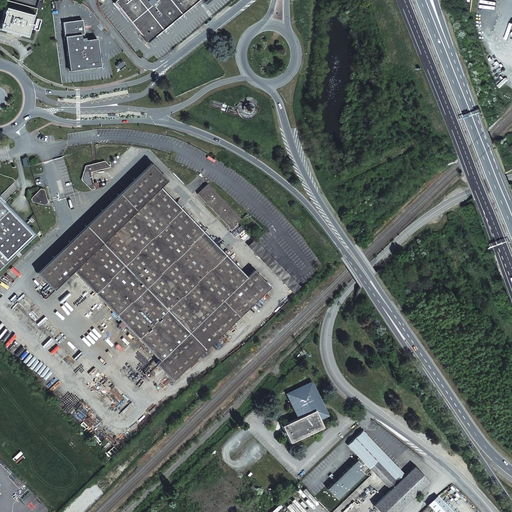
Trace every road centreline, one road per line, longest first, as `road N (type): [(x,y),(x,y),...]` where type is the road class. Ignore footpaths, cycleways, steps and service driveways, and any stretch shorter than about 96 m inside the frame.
road 1 (unclassified): [(489,511),(340,384),(323,354),(324,331),(330,310),(416,224),(511,176)]
road 2 (motorway): [(261,83),(276,97),(309,185),(424,359)]
road 3 (motorway): [(405,0),(511,267)]
road 4 (secondary): [(158,120),(218,140),(285,183),(366,284)]
road 5 (tertiary): [(366,284),(511,501)]
road 6 (motorway): [(511,220),(449,67)]
road 7 (unknown): [(405,511),(436,475),(361,414)]
road 8 (motorway): [(424,359),(511,471)]
road 9 (secondary): [(164,65),(138,81),(96,90),(28,85)]
road 10 (secondary): [(24,114),(158,120)]
